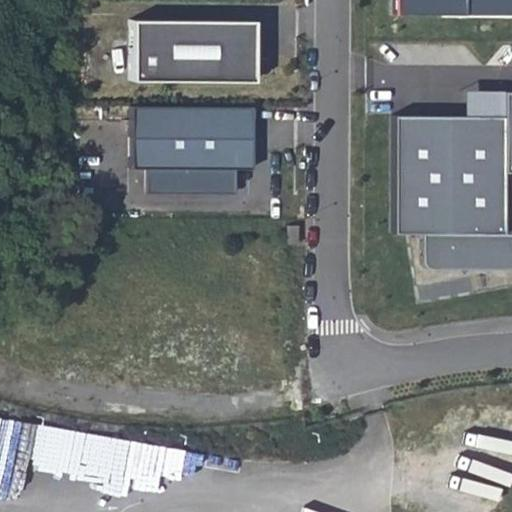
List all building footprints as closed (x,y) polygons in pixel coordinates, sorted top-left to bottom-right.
[(511,0),(394,0),(395,17),(511,15),(511,0)] [(250,20),(128,18),(127,79),(249,81),(250,20)] [(511,94),(507,95),(507,119),(397,119),(398,239),(423,238),(424,263),(434,269),(511,270),(511,94)] [(252,108),(135,109),(135,168),(145,168),(145,195),(236,195),(236,169),(252,169),(252,108)] [(285,225),(285,244),(296,244),(296,226),(285,225)] [(114,471),(118,435),(82,431),(78,466),(114,471)]
